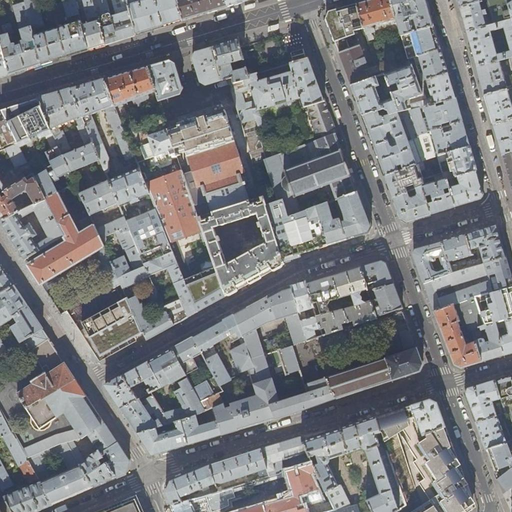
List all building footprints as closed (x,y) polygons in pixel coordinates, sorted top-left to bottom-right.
[(43,25),(36,0),(24,0),(25,5),(31,27),(32,28),(43,25)] [(62,0),(69,25),(81,21),(74,0),(62,0)] [(82,0),(89,23),(98,21),(92,0),(82,0)] [(126,0),(92,0),(98,21),(129,11),(128,5),(126,0)] [(126,0),(128,5),(129,11),(136,35),(160,27),(182,20),(176,0),(126,0)] [(176,0),(182,20),(205,13),(227,7),(224,0),(176,0)] [(364,28),(371,27),(396,19),(390,0),(369,0),(367,0),(357,4),(358,8),(364,28)] [(390,0),(396,19),(397,21),(401,36),(402,36),(402,35),(406,34),(410,33),(407,23),(410,22),(413,32),(434,26),(426,0),(390,0)] [(511,18),(508,9),(503,10),(501,5),(507,3),(506,0),(486,0),(493,23),(511,18)] [(484,26),(477,2),(460,7),(466,29),(467,31),(484,26)] [(358,8),(357,4),(351,5),(329,11),(327,15),(326,18),(335,42),(338,50),(339,53),(350,49),(346,38),(349,37),(355,35),(354,32),(364,28),(358,8)] [(21,30),(31,27),(25,5),(14,8),(21,30)] [(136,35),(129,11),(98,21),(105,45),(121,39),(136,35)] [(511,55),(511,21),(511,18),(493,23),(484,26),(467,31),(471,46),(477,66),(499,60),(510,56),(511,55)] [(0,28),(0,36),(8,34),(14,32),(10,21),(1,24),(2,28),(0,28)] [(81,21),(69,25),(33,36),(41,64),(63,57),(89,49),(82,25),(81,21)] [(105,45),(98,21),(89,23),(82,25),(89,49),(94,48),(105,45)] [(413,32),(410,33),(411,37),(407,38),(406,34),(402,35),(402,36),(408,58),(413,57),(411,51),(415,50),(417,56),(441,49),(437,36),(434,26),(413,32)] [(11,44),(8,34),(0,36),(0,40),(3,50),(8,49),(11,57),(5,59),(10,74),(12,73),(41,64),(33,36),(32,28),(31,27),(21,30),(24,40),(21,41),(21,42),(21,44),(17,45),(17,43),(16,43),(15,43),(11,44)] [(371,27),(364,28),(368,40),(373,39),(371,33),(375,32),(374,28),(371,27)] [(226,43),(215,47),(224,79),(227,78),(229,84),(230,84),(238,82),(244,80),(249,78),(248,76),(246,68),(233,72),(230,63),(241,60),(242,62),(244,62),(241,48),(238,39),(226,43)] [(0,77),(10,74),(5,59),(3,50),(0,40),(0,77)] [(369,44),(371,50),(373,56),(380,54),(376,42),(369,44)] [(362,53),(371,50),(369,44),(369,43),(350,49),(339,53),(345,70),(351,85),(368,79),(366,75),(364,70),(367,69),(362,53)] [(224,80),(224,79),(215,47),(211,48),(196,52),(193,58),(201,82),(206,85),(224,80)] [(441,49),(417,56),(414,56),(416,65),(421,63),(424,72),(419,74),(421,81),(448,73),(444,61),(441,49)] [(367,59),(370,68),(376,66),(373,57),(367,59)] [(308,107),(325,102),(316,77),(309,58),(290,64),(292,71),(258,81),(256,74),(248,76),(249,78),(244,80),(246,87),(250,86),(258,111),(300,99),(303,108),(308,107)] [(147,67),(155,91),(158,100),(179,93),(182,88),(174,64),(169,60),(158,63),(147,67)] [(508,88),(499,60),(477,66),(481,81),(485,95),(508,88)] [(384,74),(386,81),(388,86),(396,84),(398,91),(391,93),(392,98),(397,112),(401,111),(407,110),(405,103),(406,100),(422,94),(418,84),(416,84),(414,77),(416,77),(412,65),(394,71),(384,74)] [(376,66),(370,68),(367,69),(364,70),(366,75),(378,71),(376,66)] [(143,68),(104,80),(115,106),(138,97),(140,101),(147,99),(148,97),(147,94),(155,91),(147,67),(143,68)] [(448,73),(421,81),(424,92),(429,89),(431,97),(426,98),(427,100),(428,106),(431,105),(435,104),(455,98),(451,86),(448,73)] [(368,79),(351,85),(358,104),(362,115),(376,110),(377,111),(382,109),(387,111),(388,115),(397,112),(392,98),(380,102),(376,89),(379,88),(378,86),(375,77),(368,79)] [(87,85),(71,89),(92,140),(93,142),(105,172),(109,170),(108,160),(109,160),(90,115),(106,108),(105,111),(107,114),(105,116),(109,123),(111,124),(125,159),(126,159),(128,163),(133,166),(138,164),(124,129),(115,106),(104,80),(87,85)] [(260,158),(246,110),(238,82),(230,84),(242,125),(246,123),(257,159),(260,158)] [(511,87),(508,88),(485,95),(489,109),(493,124),(511,118),(511,104),(511,99),(511,98),(511,87)] [(54,95),(38,99),(61,153),(70,149),(62,130),(60,131),(58,126),(76,119),(78,125),(76,126),(84,144),(92,140),(71,89),(54,95)] [(455,98),(435,104),(436,107),(432,108),(431,105),(428,106),(424,107),(430,131),(440,129),(439,125),(448,122),(450,126),(462,122),(458,110),(455,98)] [(11,107),(1,110),(10,128),(33,174),(35,177),(49,171),(42,155),(36,158),(30,148),(27,149),(21,135),(27,134),(28,135),(30,135),(30,133),(43,129),(51,156),(61,153),(38,99),(11,107)] [(428,106),(427,100),(410,104),(411,108),(411,110),(419,108),(424,107),(428,106)] [(325,102),(308,107),(316,136),(335,129),(333,124),(329,111),(325,102)] [(411,108),(407,110),(401,111),(406,128),(409,130),(417,128),(411,110),(411,108)] [(426,132),(419,108),(411,110),(417,128),(419,134),(426,132)] [(0,131),(10,128),(1,110),(0,110),(0,131)] [(212,213),(249,200),(247,193),(244,185),(246,185),(245,182),(248,182),(240,159),(230,126),(225,110),(177,125),(178,126),(173,127),(168,129),(182,168),(184,167),(180,153),(185,152),(191,167),(192,172),(184,175),(194,205),(208,200),(210,206),(212,213)] [(388,115),(382,116),(378,116),(377,111),(376,110),(362,115),(374,148),(385,176),(419,163),(427,159),(419,136),(407,140),(397,112),(388,115)] [(163,115),(124,129),(138,164),(139,168),(149,193),(156,209),(173,252),(180,270),(213,258),(199,217),(194,205),(184,175),(182,168),(168,129),(163,115)] [(511,118),(493,124),(497,139),(502,155),(511,152),(511,118)] [(419,134),(419,136),(427,159),(437,156),(469,146),(466,135),(462,122),(450,126),(451,130),(441,133),(440,129),(430,131),(426,132),(419,134)] [(257,159),(246,123),(242,125),(254,164),(261,161),(260,158),(257,159)] [(10,128),(0,131),(0,149),(6,148),(6,150),(15,169),(8,173),(2,183),(6,190),(33,174),(10,128)] [(336,199),(338,198),(357,192),(353,182),(351,176),(346,164),(341,151),(340,146),(335,134),(314,142),(320,158),(313,161),(312,159),(310,160),(305,145),(264,160),(278,202),(283,200),(288,217),(301,212),(295,196),(303,194),(303,195),(305,194),(304,193),(312,191),(314,191),(313,190),(321,187),(321,188),(323,188),(323,187),(330,184),(330,185),(331,185),(336,199)] [(108,178),(105,172),(93,142),(62,155),(71,171),(97,160),(105,179),(108,178)] [(469,146),(437,156),(439,162),(447,160),(450,171),(446,172),(446,173),(443,174),(445,180),(447,179),(452,178),(454,177),(476,171),(473,159),(469,146)] [(511,152),(502,155),(503,160),(511,189),(511,152)] [(437,156),(427,159),(419,163),(385,176),(388,185),(392,197),(407,191),(409,191),(408,187),(406,188),(405,186),(409,185),(411,190),(416,188),(422,186),(425,185),(424,184),(424,182),(423,179),(428,178),(434,176),(443,173),(439,162),(437,156)] [(139,168),(109,180),(118,202),(119,205),(130,200),(131,202),(139,199),(139,197),(149,193),(139,168)] [(476,171),(454,177),(455,180),(458,179),(459,184),(454,186),(452,178),(447,179),(455,207),(468,203),(481,199),(483,194),(476,171)] [(443,174),(443,173),(434,176),(435,181),(424,184),(425,185),(422,186),(426,197),(431,195),(433,200),(427,202),(431,214),(452,207),(455,207),(447,179),(445,180),(443,174)] [(35,177),(33,174),(6,190),(0,194),(0,221),(20,211),(12,199),(26,191),(34,205),(46,199),(45,197),(35,177)] [(109,180),(80,192),(85,204),(89,214),(102,209),(103,211),(106,210),(105,207),(118,202),(109,180)] [(74,209),(85,204),(80,192),(76,183),(64,189),(74,209)] [(422,186),(416,188),(418,193),(417,195),(411,197),(409,196),(407,191),(392,197),(397,210),(400,218),(407,221),(415,219),(431,214),(427,202),(426,197),(422,186)] [(357,192),(338,198),(344,215),(345,220),(341,221),(340,219),(339,219),(339,218),(333,220),(328,202),(316,206),(328,245),(369,233),(372,227),(365,210),(358,191),(357,192)] [(45,197),(46,199),(64,235),(24,259),(27,263),(34,274),(40,285),(96,250),(113,288),(121,284),(118,278),(111,262),(103,243),(96,228),(90,216),(79,221),(84,231),(78,234),(57,192),(45,197)] [(283,263),(283,262),(266,205),(263,196),(249,200),(212,213),(199,217),(213,258),(219,275),(226,296),(233,292),(254,280),(283,263)] [(46,199),(34,205),(29,207),(25,209),(20,211),(0,221),(9,236),(24,259),(64,235),(46,199)] [(278,202),(266,205),(283,262),(287,261),(300,256),(299,253),(323,246),(328,245),(316,206),(301,212),(288,217),(283,200),(278,202)] [(156,209),(126,220),(144,263),(173,252),(156,209)] [(124,216),(96,228),(103,243),(105,241),(106,240),(106,238),(105,236),(115,232),(124,251),(125,250),(135,270),(145,266),(144,263),(126,220),(124,216)] [(467,234),(472,252),(475,252),(475,248),(480,247),(485,263),(506,257),(497,225),(482,229),(467,234)] [(454,238),(442,241),(450,263),(473,255),(472,252),(467,234),(454,238)] [(451,266),(450,263),(442,241),(416,249),(415,251),(414,254),(418,266),(424,284),(453,273),(451,266)] [(173,252),(144,263),(145,266),(148,275),(167,267),(181,299),(164,306),(173,325),(192,314),(197,312),(188,291),(180,270),(173,252)] [(124,256),(111,262),(118,278),(131,272),(124,256)] [(506,257),(485,263),(493,292),(511,286),(511,278),(509,268),(506,257)] [(456,264),(451,266),(453,273),(476,266),(475,259),(467,262),(466,260),(456,264)] [(363,266),(360,267),(366,285),(374,282),(375,284),(373,285),(374,288),(393,282),(388,269),(386,263),(381,261),(363,266)] [(0,293),(14,285),(0,263),(0,293)] [(475,297),(493,292),(485,263),(476,266),(453,273),(424,284),(430,297),(435,311),(454,304),(459,303),(475,297)] [(123,288),(149,277),(148,275),(145,266),(135,270),(131,272),(118,278),(121,284),(123,288)] [(317,303),(320,315),(316,316),(319,328),(320,329),(324,328),(326,334),(343,329),(341,324),(352,320),(354,325),(373,319),(376,318),(372,304),(371,300),(364,302),(361,300),(361,299),(361,297),(360,295),(361,291),(367,289),(366,285),(360,267),(337,274),(309,282),(306,284),(312,304),(317,303)] [(219,275),(188,291),(197,312),(200,310),(226,296),(219,275)] [(312,304),(306,284),(305,281),(303,281),(291,286),(297,309),(298,312),(313,308),(312,304)] [(401,305),(393,282),(374,288),(368,290),(371,300),(372,304),(376,318),(392,312),(403,309),(401,305)] [(21,296),(14,285),(0,293),(0,295),(12,315),(27,306),(21,296)] [(253,331),(281,316),(297,309),(291,286),(283,288),(277,291),(248,306),(223,320),(193,336),(201,352),(207,363),(213,373),(214,376),(220,386),(231,380),(213,345),(228,337),(231,343),(240,338),(253,331)] [(511,286),(493,292),(475,297),(485,325),(497,322),(505,320),(511,317),(511,286)] [(160,332),(173,325),(164,306),(155,287),(146,291),(158,315),(148,321),(140,304),(138,305),(134,297),(128,300),(144,337),(146,340),(160,332)] [(0,326),(14,318),(12,315),(0,295),(0,326)] [(128,300),(126,297),(75,325),(100,363),(132,344),(140,340),(144,337),(128,300)] [(475,297),(459,303),(469,331),(473,329),(485,325),(475,297)] [(454,304),(435,311),(440,325),(455,365),(461,368),(481,362),(476,340),(466,344),(458,322),(460,321),(454,304)] [(17,336),(21,344),(24,342),(43,330),(32,313),(27,306),(12,315),(14,318),(18,324),(11,328),(17,336)] [(297,309),(281,316),(290,348),(277,352),(286,376),(299,371),(307,394),(330,385),(325,377),(307,341),(301,320),(298,312),(297,309)] [(410,329),(403,309),(392,312),(406,351),(417,348),(410,329)] [(406,351),(392,312),(376,318),(373,319),(387,357),(406,351)] [(317,329),(319,328),(316,316),(301,320),(307,341),(316,337),(318,333),(317,329)] [(509,333),(500,336),(505,355),(511,353),(511,317),(505,320),(509,333)] [(500,336),(497,322),(485,325),(473,329),(476,340),(481,362),(492,359),(505,355),(500,336)] [(44,373),(63,360),(55,348),(52,342),(43,330),(24,342),(44,373)] [(272,381),(253,331),(240,338),(242,344),(230,351),(239,373),(246,370),(254,387),(272,381)] [(13,349),(21,344),(17,336),(4,344),(0,336),(0,357),(7,353),(13,349)] [(189,338),(172,348),(186,375),(199,368),(193,357),(201,352),(193,336),(189,338)] [(185,380),(188,379),(186,375),(172,348),(152,359),(148,361),(162,386),(163,387),(170,383),(171,383),(183,377),(185,380)] [(406,375),(420,371),(423,364),(422,361),(417,348),(406,351),(387,357),(386,358),(325,377),(330,385),(336,398),(396,379),(406,375)] [(13,349),(7,353),(0,357),(0,364),(0,365),(16,354),(13,349)] [(63,360),(44,373),(31,382),(32,384),(17,394),(25,409),(41,399),(76,379),(69,369),(63,360)] [(162,386),(148,361),(131,370),(123,375),(114,380),(105,385),(113,396),(121,408),(138,399),(130,387),(144,379),(147,384),(149,383),(151,387),(147,389),(149,393),(162,386)] [(213,373),(207,363),(204,364),(210,374),(213,373)] [(511,373),(499,378),(495,379),(500,398),(511,394),(511,373)] [(199,384),(193,388),(200,402),(223,391),(220,386),(214,376),(199,384)] [(101,418),(76,379),(41,399),(53,419),(63,413),(75,430),(80,438),(88,435),(105,424),(101,418)] [(188,379),(185,380),(179,383),(179,384),(181,383),(183,387),(175,392),(183,406),(164,414),(171,423),(175,422),(181,420),(193,416),(196,414),(212,407),(224,401),(227,400),(223,391),(200,402),(193,388),(188,379)] [(500,398),(495,379),(467,387),(465,393),(469,405),(476,422),(497,415),(491,401),(500,398)] [(280,404),(272,381),(254,387),(258,398),(231,406),(232,409),(226,410),(224,401),(212,407),(217,421),(221,435),(229,432),(236,430),(248,427),(276,419),(293,414),(309,408),(336,398),(330,385),(307,394),(280,404)] [(139,399),(138,399),(121,408),(130,421),(138,434),(156,428),(171,423),(164,414),(153,395),(146,399),(148,404),(144,406),(139,399)] [(50,421),(53,419),(41,399),(25,409),(30,417),(29,420),(30,423),(30,425),(31,427),(33,429),(34,430),(36,430),(38,431),(41,431),(43,430),(45,429),(47,428),(48,427),(49,426),(50,424),(50,423),(50,421)] [(442,416),(437,402),(430,399),(412,405),(415,416),(423,435),(443,428),(446,426),(442,416)] [(381,433),(382,434),(413,423),(411,417),(415,416),(412,405),(408,407),(384,414),(376,417),(381,433)] [(0,411),(0,487),(2,491),(13,485),(0,459),(0,436),(3,437),(19,466),(21,465),(30,483),(35,481),(38,482),(4,496),(12,511),(32,511),(52,504),(40,481),(27,459),(22,450),(21,448),(16,438),(15,438),(0,411)] [(193,416),(181,420),(188,445),(197,442),(221,435),(217,421),(199,426),(196,414),(193,416)] [(497,415),(476,422),(481,435),(486,449),(506,443),(497,415)] [(395,511),(399,510),(378,446),(380,445),(376,434),(381,433),(376,417),(350,425),(344,427),(338,428),(349,452),(362,448),(366,451),(380,494),(366,500),(371,511),(395,511)] [(181,420),(175,422),(176,428),(170,430),(170,429),(167,430),(167,431),(158,434),(156,428),(138,434),(152,455),(182,446),(188,445),(181,420)] [(107,427),(105,424),(88,435),(94,444),(95,443),(98,449),(101,453),(117,443),(114,438),(110,432),(107,427)] [(338,485),(328,463),(329,463),(330,461),(330,459),(330,458),(349,452),(338,428),(329,430),(327,431),(301,437),(310,457),(317,455),(319,463),(314,465),(314,466),(321,481),(326,491),(340,485),(340,484),(338,485)] [(464,490),(468,487),(466,484),(456,470),(460,467),(457,463),(454,460),(450,448),(443,428),(423,435),(425,442),(424,443),(436,461),(429,466),(441,484),(434,489),(439,496),(444,492),(450,500),(441,506),(444,511),(474,511),(475,511),(474,510),(473,509),(476,507),(474,503),(464,490)] [(36,455),(49,449),(60,445),(67,443),(73,441),(80,438),(75,430),(61,433),(21,448),(22,450),(32,446),(36,455)] [(264,447),(261,449),(266,465),(273,463),(276,471),(269,473),(270,477),(287,472),(294,469),(300,468),(313,464),(310,457),(301,437),(264,447)] [(67,443),(79,463),(86,460),(73,441),(67,443)] [(27,459),(40,481),(51,476),(42,459),(59,451),(69,468),(80,464),(79,463),(67,443),(60,445),(49,449),(36,455),(27,459)] [(101,453),(103,456),(106,453),(110,460),(107,462),(116,477),(126,473),(130,461),(125,455),(117,443),(101,453)] [(511,449),(511,450),(508,447),(506,443),(486,449),(490,460),(495,475),(506,488),(508,490),(511,487),(511,449)] [(36,455),(32,446),(22,450),(27,459),(36,455)] [(86,460),(79,463),(80,464),(94,487),(106,482),(116,477),(107,462),(103,456),(101,453),(98,449),(88,455),(87,459),(86,460)] [(221,461),(215,463),(221,481),(221,483),(259,471),(261,479),(270,477),(269,473),(266,465),(261,449),(221,461)] [(171,481),(166,492),(171,505),(186,501),(183,496),(221,481),(215,463),(209,465),(187,474),(171,481)] [(51,476),(40,481),(52,504),(65,499),(94,487),(80,464),(69,468),(51,476)] [(314,465),(313,464),(300,468),(302,475),(296,476),(294,469),(287,472),(294,497),(241,511),(308,511),(317,509),(318,511),(328,511),(335,510),(331,502),(325,503),(316,484),(321,481),(314,466),(314,465)] [(360,511),(357,504),(353,505),(350,506),(340,485),(326,491),(331,502),(335,510),(328,511),(360,511)] [(190,500),(195,511),(204,511),(203,509),(224,502),(226,511),(246,505),(241,487),(218,494),(217,492),(190,500)] [(143,511),(136,495),(111,505),(94,511),(143,511)] [(195,511),(190,500),(186,501),(171,505),(173,511),(195,511)]
